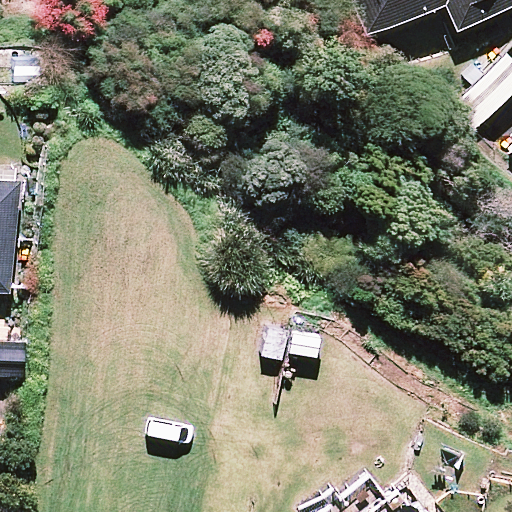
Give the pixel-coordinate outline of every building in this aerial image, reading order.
[(511,0),(339,0),(360,43),(442,5),(456,35),(511,9),(511,0)] [(511,86),(511,69),(497,56),(446,111),(469,132),(511,86)] [(15,183),(0,182),(0,294),(7,295),(15,183)] [(315,337),(261,328),(255,363),(279,366),(281,355),(312,360),(315,337)] [(18,345),(0,344),(0,377),(16,378),(18,345)] [(401,511),(369,471),(308,511),(401,511)]
